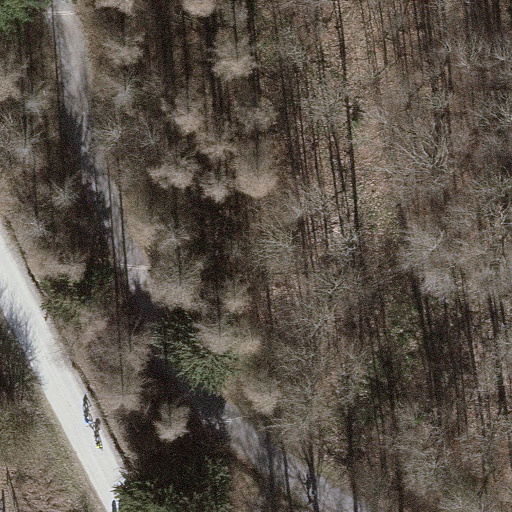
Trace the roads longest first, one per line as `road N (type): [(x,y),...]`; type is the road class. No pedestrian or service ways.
road 1 (track): [(356,511),(247,437),(180,365),(85,137),(54,0)]
road 2 (track): [(0,268),(127,511)]
